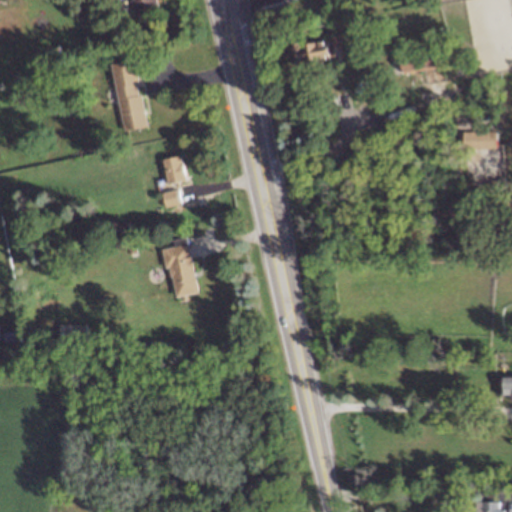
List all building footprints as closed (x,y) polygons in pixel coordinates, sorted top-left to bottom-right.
[(136,0),(139,15),(160,12),(158,0),(136,0)] [(311,43),(309,37),(295,41),(300,58),(306,56),(308,65),(341,55),(336,36),(311,43)] [(404,72),(426,69),(423,54),(402,58),(404,72)] [(125,130),(148,126),(136,59),(113,63),(125,130)] [(497,146),(496,129),(463,130),(464,147),(497,146)] [(169,183),(188,179),(183,154),(164,158),(169,183)] [(167,206),(183,202),(179,188),(164,191),(167,206)] [(175,296),(199,291),(188,236),(174,239),(176,245),(165,247),(175,296)] [(498,394),(511,394),(510,399),(511,399),(511,375),(499,375),(498,394)] [(482,511),(502,511),(503,500),(483,500),(482,511)]
